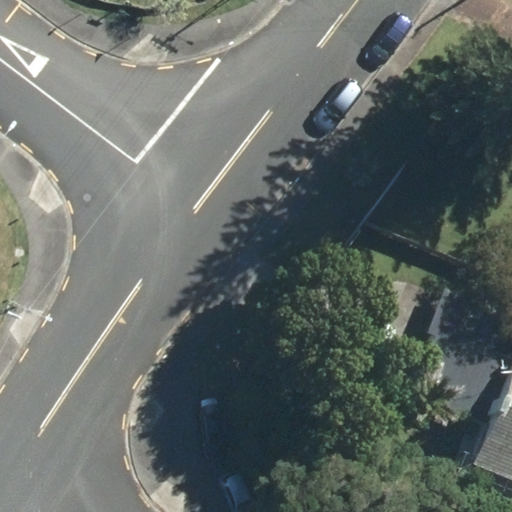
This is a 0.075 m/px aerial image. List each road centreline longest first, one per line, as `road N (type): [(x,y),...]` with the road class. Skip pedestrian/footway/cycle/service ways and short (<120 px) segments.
road 1 (residential): [(1,490),(198,206)]
road 2 (residential): [(198,206),(354,0)]
road 3 (residential): [(0,59),(198,206)]
